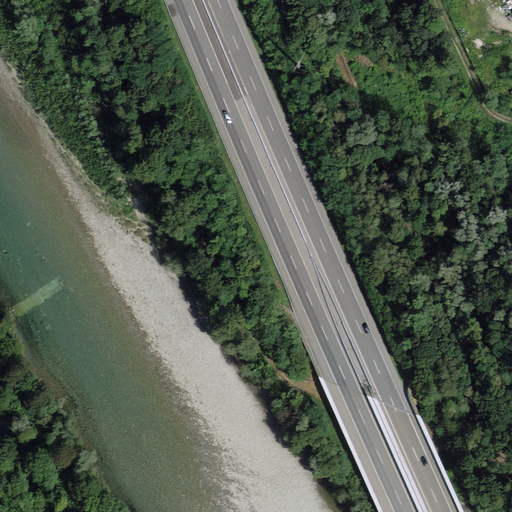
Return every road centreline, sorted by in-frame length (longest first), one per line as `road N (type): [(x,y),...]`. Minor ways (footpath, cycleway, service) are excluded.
road 1 (track): [(469,511),(328,419),(206,226),(101,0)]
road 2 (motorway): [(441,511),(216,0)]
road 3 (motorway): [(182,0),(404,511)]
road 4 (track): [(511,119),(489,112),(437,0)]
